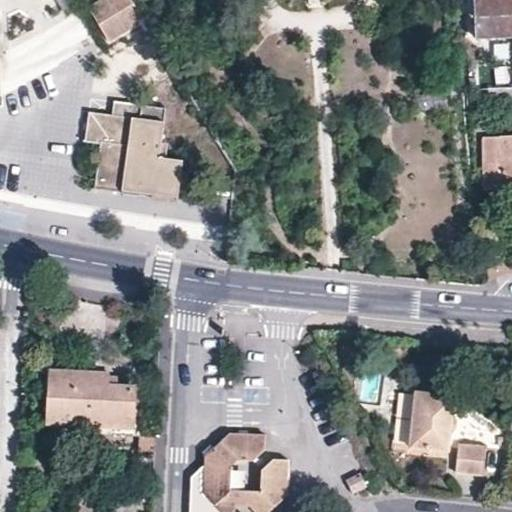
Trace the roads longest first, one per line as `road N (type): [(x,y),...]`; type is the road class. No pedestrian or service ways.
road 1 (residential): [(10,248),(3,511)]
road 2 (tertiary): [(511,310),(282,291)]
road 3 (tertiary): [(189,280),(10,248)]
road 4 (residential): [(189,280),(177,415)]
road 5 (residential): [(292,419),(279,380),(282,291)]
